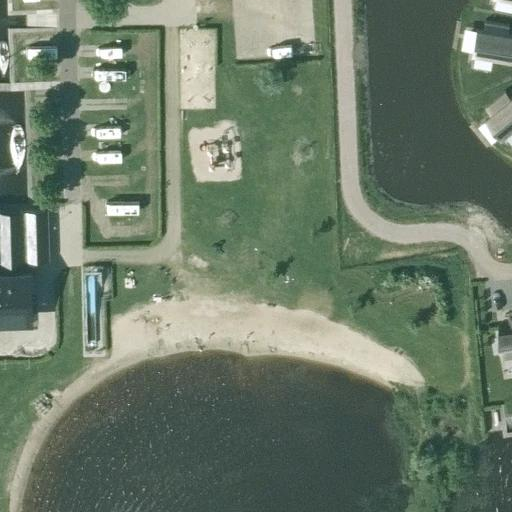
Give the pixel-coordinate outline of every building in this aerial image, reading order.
[(477,27),(473,51),(475,51),(474,59),(490,62),(492,54),(511,57),(511,33),(505,32),(507,24),(484,20),(483,28),(477,27)] [(504,91),(486,105),(491,111),(487,115),(502,134),(503,132),(508,139),(511,135),(511,94),(509,97),(504,91)] [(82,147),(82,158),(102,157),(101,146),(82,147)] [(98,169),(97,182),(122,184),(123,170),(98,169)] [(106,196),(105,208),(127,209),(127,196),(106,196)] [(26,270),(24,210),(0,210),(0,317),(32,317),(30,270),(26,270)] [(511,302),(504,304),(505,309),(495,311),(500,341),(510,339),(511,351),(511,302)]
